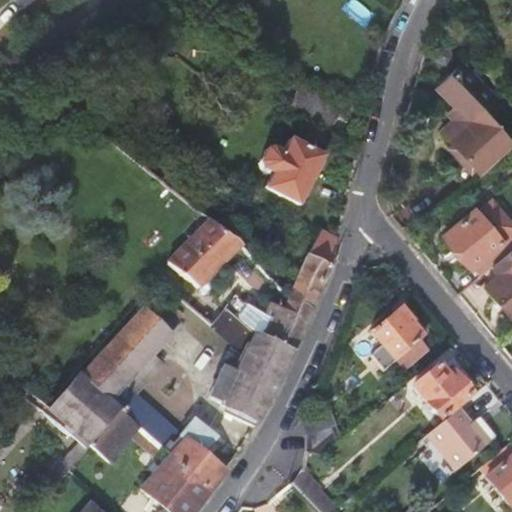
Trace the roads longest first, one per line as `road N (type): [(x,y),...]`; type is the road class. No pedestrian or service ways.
road 1 (residential): [(361,215),(295,382),(215,511)]
road 2 (residential): [(511,384),(361,215)]
road 3 (residential): [(422,0),(389,93),(361,215)]
